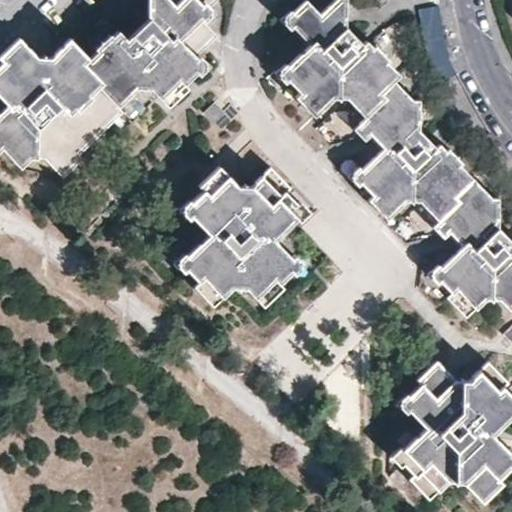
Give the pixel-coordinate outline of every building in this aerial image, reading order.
[(171,73),(171,67),(190,49),(208,31),(197,20),(194,16),(194,2),(196,0),(198,0),(202,3),(204,0),(169,0),(168,0),(140,0),(140,9),(118,31),(114,28),(94,47),(90,43),(81,52),(62,33),(44,50),(30,51),(13,34),(0,47),(0,94),(5,100),(9,104),(0,112),(0,142),(18,159),(29,150),(42,150),(61,170),(78,154),(73,149),(84,138),(78,132),(86,124),(92,130),(105,118),(99,110),(110,101),(130,83),(142,84),(160,101),(180,82),(175,76),(171,73)] [(208,9),(202,3),(198,0),(196,0),(194,2),(194,16),(197,20),(208,9)] [(280,67),(279,81),(291,93),(287,97),(306,117),(324,99),(339,99),(356,118),(350,123),(369,143),(373,139),(384,150),(369,164),(365,159),(357,166),(358,177),(370,190),(365,194),(383,213),(402,197),(417,197),(452,235),(457,230),(467,240),(462,245),(453,253),(447,248),(433,261),(430,259),(421,267),(430,277),(434,275),(444,286),(442,288),(461,308),(480,290),(495,291),(511,309),(511,308),(511,240),(508,237),(493,220),(487,194),(479,195),(428,143),(426,145),(410,129),(413,98),(407,97),(384,72),(390,67),(377,54),(371,59),(354,40),(337,23),(330,29),(325,23),(334,15),(335,0),(322,0),(312,11),(300,0),(293,0),(282,11),(281,25),(296,41),(301,37),(311,47),(297,60),(293,56),(280,67)] [(278,28),(281,25),(282,11),(280,9),(269,19),(278,28)] [(110,25),(90,43),(94,47),(114,28),(110,25)] [(302,48),(293,56),(297,60),(311,47),(301,37),(296,41),(302,48)] [(359,37),(354,40),(371,59),(377,54),(361,37),(359,37)] [(190,49),(171,67),(171,73),(175,76),(186,67),(190,69),(199,59),(190,49)] [(267,75),(269,77),(276,85),(279,81),(280,67),(277,65),(267,75)] [(206,97),(200,102),(206,108),(212,102),(206,97)] [(5,100),(0,105),(0,112),(9,104),(5,100)] [(116,108),(110,101),(99,110),(105,118),(116,108)] [(214,127),(232,110),(226,103),(218,109),(212,102),(206,108),(200,102),(194,107),(214,127)] [(84,138),(92,130),(86,124),(78,132),(84,138)] [(89,144),(84,138),(73,149),(78,154),(89,144)] [(373,139),(369,143),(376,150),(365,159),(369,164),(384,150),(373,139)] [(287,213),(290,200),(276,186),(279,182),(261,164),(243,180),(229,180),(212,162),(192,180),(196,186),(185,196),(185,208),(197,222),(203,217),(213,227),(201,240),(197,236),(182,249),(183,262),(195,274),(191,278),(210,298),(226,283),(241,281),(258,298),(278,280),(273,275),(286,263),(285,252),(273,239),(269,243),(258,232),(263,227),(272,219),(276,223),(287,213)] [(358,177),(357,166),(354,163),(346,171),(354,180),(358,177)] [(181,212),(185,208),(185,196),(183,195),(173,203),(181,212)] [(287,213),(291,217),(301,206),(292,198),(290,200),(287,213)] [(396,228),(407,238),(423,220),(412,210),(396,228)] [(204,229),(197,236),(201,240),(213,227),(203,217),(197,222),(204,229)] [(276,223),(272,219),(263,227),(267,233),(276,223)] [(267,233),(263,227),(258,232),(269,243),(273,239),(267,233)] [(457,230),(452,235),(456,240),(462,245),(467,240),(457,230)] [(462,245),(456,240),(447,248),(453,253),(462,245)] [(180,265),(183,262),(182,249),(179,247),(171,255),(180,265)] [(290,249),(285,252),(286,263),(288,267),(298,258),(290,249)] [(511,308),(511,309),(499,322),(511,336),(511,308)] [(509,391),(498,378),(503,374),(484,354),(462,373),(451,373),(433,354),(413,373),(416,377),(402,391),(402,406),(414,419),(420,414),(428,424),(415,436),(411,432),(397,445),(397,458),(409,471),(405,474),(423,494),(440,477),(460,477),(475,494),(495,475),(492,471),(503,461),(504,447),(492,435),(487,439),(476,427),(491,413),(495,417),(508,405),(509,391)] [(399,409),(402,406),(402,391),(399,388),(389,397),(399,409)] [(485,426),(495,417),(491,413),(476,427),(487,439),(492,435),(485,426)] [(419,424),(411,432),(415,436),(428,424),(420,414),(414,419),(419,424)] [(393,461),(397,458),(397,445),(394,443),(385,451),(393,461)] [(511,449),(507,444),(504,447),(503,461),(506,463),(511,456),(511,449)]
